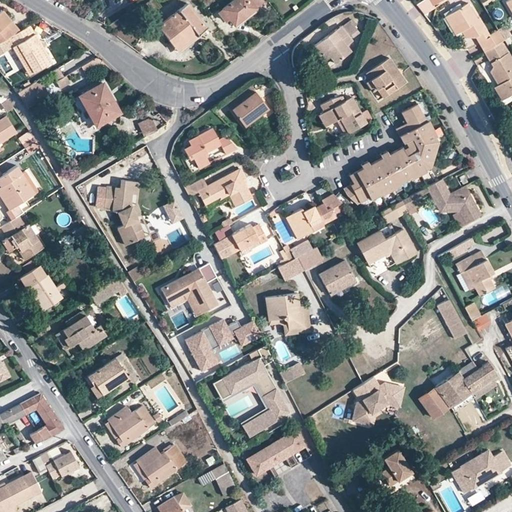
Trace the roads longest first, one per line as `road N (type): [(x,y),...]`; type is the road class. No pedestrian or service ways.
road 1 (residential): [(269,49),(212,90),(180,96),(35,0)]
road 2 (tertiary): [(384,0),(451,87),(511,205)]
road 3 (unknown): [(395,349),(445,304),(456,264),(511,224)]
road 4 (residential): [(73,428),(0,315)]
road 5 (residential): [(269,49),(286,76),(299,138),(289,172)]
